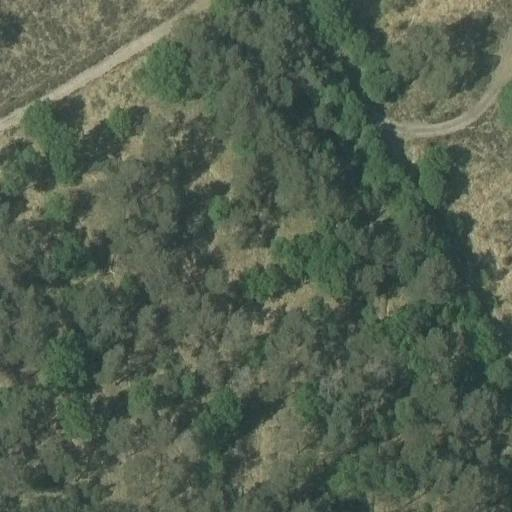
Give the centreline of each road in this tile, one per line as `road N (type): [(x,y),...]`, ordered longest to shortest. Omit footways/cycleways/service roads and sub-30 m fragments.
road 1 (track): [(511,351),(300,0)]
road 2 (track): [(0,128),(204,0)]
